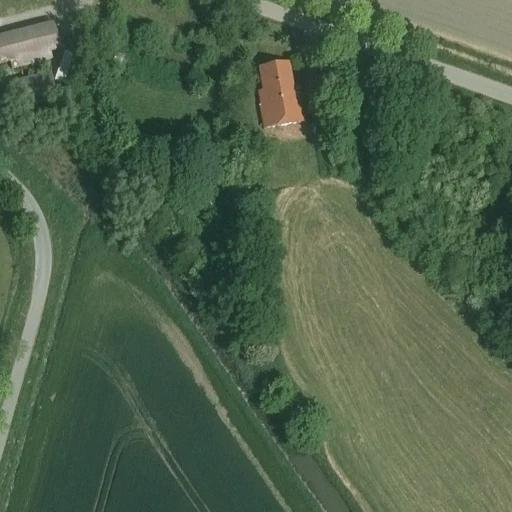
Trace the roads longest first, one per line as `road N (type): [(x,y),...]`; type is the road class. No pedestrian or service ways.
road 1 (unclassified): [(0,170),(30,204),(45,261),(0,444)]
road 2 (unclassified): [(239,0),(511,97)]
